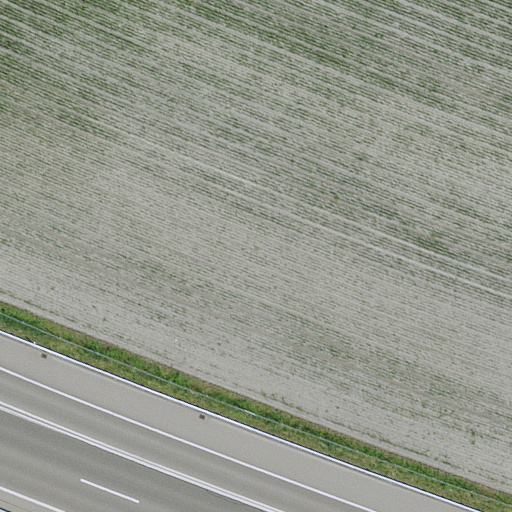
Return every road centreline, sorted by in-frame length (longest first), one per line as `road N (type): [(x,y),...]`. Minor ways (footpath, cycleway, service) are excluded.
road 1 (motorway): [(312,511),(0,386)]
road 2 (motorway): [(153,511),(0,451)]
